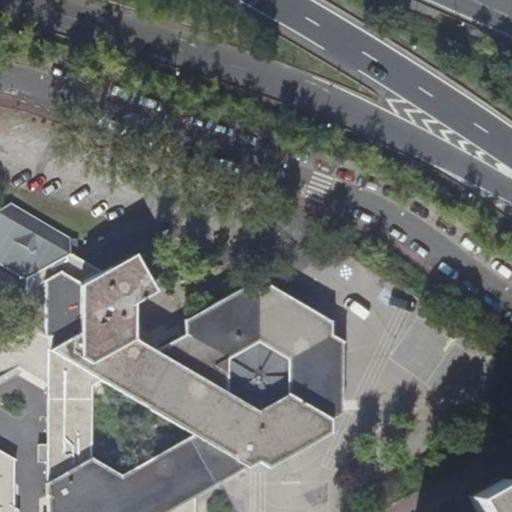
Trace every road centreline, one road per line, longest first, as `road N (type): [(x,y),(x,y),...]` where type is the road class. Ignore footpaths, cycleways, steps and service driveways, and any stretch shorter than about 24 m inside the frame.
road 1 (residential): [(511,301),(396,216),(32,80),(0,76)]
road 2 (trunk): [(0,1),(225,64),(511,188)]
road 3 (trunk): [(274,0),(511,165)]
